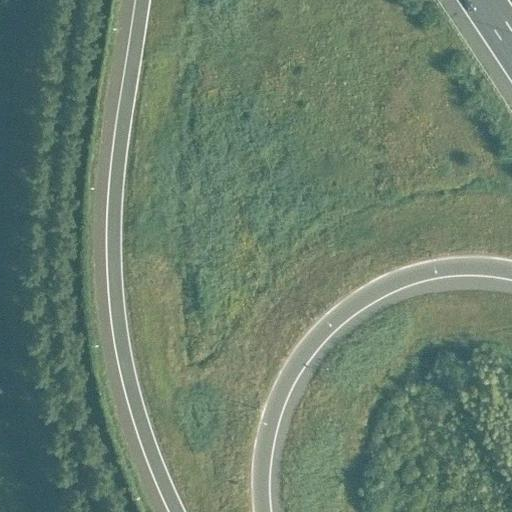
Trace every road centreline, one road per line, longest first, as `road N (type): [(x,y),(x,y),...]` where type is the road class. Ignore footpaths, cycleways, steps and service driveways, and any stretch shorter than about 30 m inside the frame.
road 1 (motorway): [(142,0),(116,201),(115,287),(137,405),(180,511)]
road 2 (motorway): [(265,511),(265,449),(275,408),(315,339),(386,286),(421,273),(511,268)]
